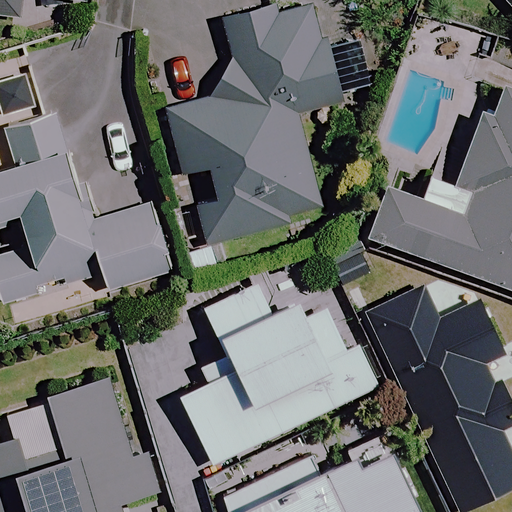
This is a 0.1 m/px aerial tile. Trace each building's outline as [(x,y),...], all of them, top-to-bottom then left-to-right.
[(0,0),(0,14),(19,16),(20,0),(84,0),(87,0),(0,0)] [(326,50),(316,3),(224,23),(240,96),(171,111),(184,173),(213,167),(221,202),(200,206),(208,243),(322,218),(300,114),(344,104),(341,88),(371,82),(363,42),(326,50)] [(173,277),(114,48),(41,67),(54,117),(5,129),(14,164),(0,167),(0,291),(2,300),(104,274),(109,293),(173,277)] [(511,78),(506,77),(486,131),(479,128),(458,183),(399,161),(371,237),(511,289),(511,78)] [(335,285),(272,314),(258,283),(204,307),(226,355),(201,367),(209,383),(182,395),(213,463),(381,387),(335,285)] [(160,493),(125,376),(0,414),(0,511),(117,511),(115,506),(160,493)] [(311,458),(224,497),(231,511),(430,511),(400,441),(319,476),(311,458)]
